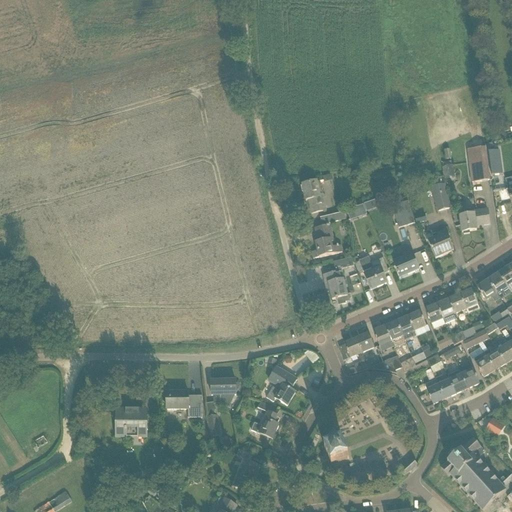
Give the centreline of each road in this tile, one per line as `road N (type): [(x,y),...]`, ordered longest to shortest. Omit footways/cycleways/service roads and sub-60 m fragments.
road 1 (unclassified): [(69,357),(237,357),(318,337)]
road 2 (residential): [(318,337),(511,244)]
road 3 (track): [(240,0),(269,179)]
road 4 (unclassified): [(0,494),(66,454),(69,357)]
road 5 (unclassified): [(269,179),(318,337)]
road 6 (residential): [(274,511),(306,433),(344,384)]
